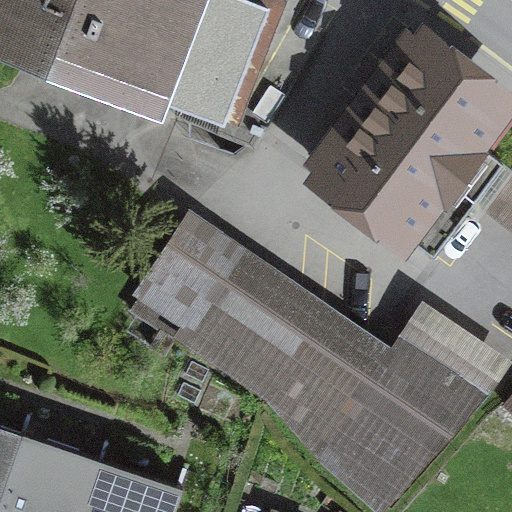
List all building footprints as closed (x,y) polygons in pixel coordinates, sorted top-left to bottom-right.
[(0,0),(0,33),(223,122),(268,6),(254,0),(0,0)] [(490,149),(511,119),(511,112),(501,104),(505,99),(423,37),(417,45),(402,34),(313,153),(328,164),(322,172),(434,255),(504,161),(490,149)] [(511,166),(491,194),(511,209),(511,166)] [(212,242),(187,225),(144,289),(169,306),(212,242)] [(212,242),(169,306),(193,322),(237,258),(212,242)] [(237,258),(193,322),(185,333),(269,391),(324,452),(381,503),(491,382),(440,347),(447,337),(418,317),(388,361),(354,338),(359,330),(291,284),(286,292),(237,258)] [(0,496),(23,429),(0,421),(0,496)] [(23,429),(0,496),(0,511),(81,511),(101,455),(24,429),(23,429)] [(101,455),(81,511),(170,511),(181,482),(102,456),(101,455)]
